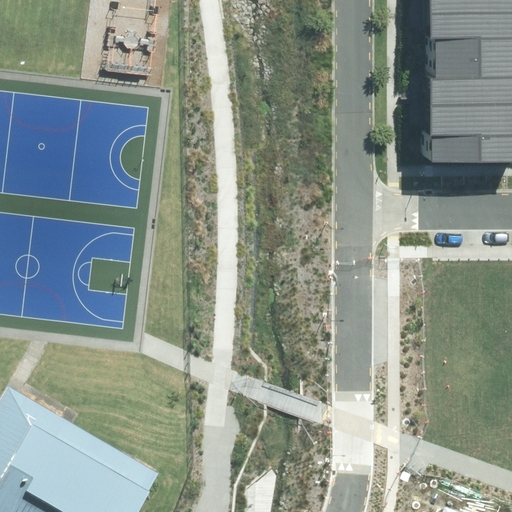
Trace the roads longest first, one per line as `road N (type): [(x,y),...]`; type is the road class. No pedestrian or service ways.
road 1 (residential): [(357,204),(354,420),(343,511)]
road 2 (residential): [(357,204),(357,0)]
road 3 (residential): [(511,205),(357,204)]
